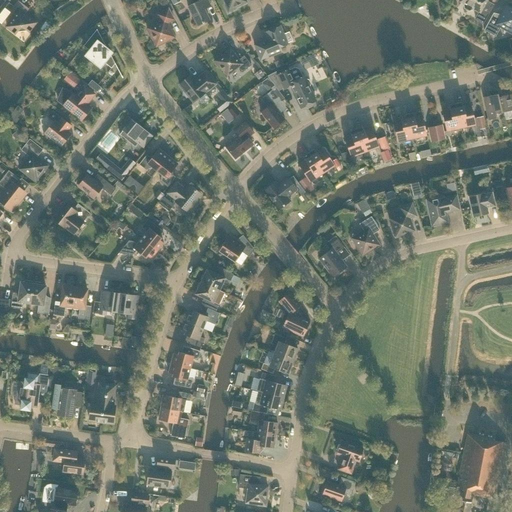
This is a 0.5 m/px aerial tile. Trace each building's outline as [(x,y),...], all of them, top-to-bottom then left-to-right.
[(198,26),(210,20),(203,7),(209,3),(207,0),(192,0),(194,4),(188,7),(198,26)] [(228,12),(236,8),(236,7),(247,2),(245,0),(223,0),(225,4),(224,4),(228,12)] [(462,0),(461,2),(479,12),(476,19),(483,23),(493,5),(486,1),(486,0),(462,0)] [(26,29),(29,32),(36,23),(25,15),(29,9),(18,1),(10,12),(15,16),(7,27),(16,33),(18,30),(20,32),(25,31),(26,29)] [(501,27),(511,33),(511,10),(506,7),(500,18),(493,14),(484,30),(496,37),(501,27)] [(0,13),(0,23),(1,24),(11,12),(4,8),(0,13)] [(174,20),(169,9),(158,15),(161,21),(147,28),(157,47),(175,37),(167,23),(174,20)] [(50,25),(45,21),(39,29),(44,33),(50,25)] [(280,48),(288,44),(281,26),(265,33),(268,39),(254,45),(261,61),(282,52),(280,48)] [(90,51),(86,56),(100,67),(104,62),(112,68),(115,64),(123,78),(97,29),(84,46),(90,51)] [(242,73),(252,65),(244,56),(239,60),(231,50),(222,57),(221,56),(214,61),(220,68),(221,67),(228,75),(238,67),(242,73)] [(307,69),(321,64),(317,54),(303,60),(307,69)] [(281,60),(274,63),(277,69),(284,66),(281,60)] [(311,84),(309,80),(307,79),(306,80),(304,76),(303,77),(299,69),(294,67),(289,70),(277,75),(284,88),(290,86),(301,109),(305,106),(306,107),(308,108),(312,106),(313,104),(312,103),(316,101),(309,86),(310,86),(311,84)] [(259,80),(264,75),(260,70),(254,74),(259,80)] [(194,102),(205,93),(205,92),(216,84),(206,72),(195,81),(191,75),(179,84),(194,102)] [(270,88),(274,85),(267,76),(263,79),(270,88)] [(75,80),(69,87),(75,91),(80,84),(75,80)] [(63,106),(82,120),(91,108),(86,105),(95,94),(84,86),(76,96),(73,94),(72,94),(70,92),(63,89),(58,100),(64,105),(63,106)] [(273,128),(285,119),(275,105),(281,101),(274,90),(262,99),(269,107),(262,112),(273,128)] [(220,96),(226,100),(219,108),(224,113),(236,100),(225,91),(220,96)] [(484,97),(489,120),(497,118),(496,114),(511,110),(511,95),(511,94),(498,97),(498,94),(484,97)] [(464,107),(462,102),(456,104),(461,128),(475,125),(471,105),(464,107)] [(456,104),(449,105),(450,110),(442,112),(447,131),(461,128),(456,104)] [(234,118),(239,114),(233,107),(228,111),(234,118)] [(62,146),(71,134),(66,131),(71,125),(53,111),(48,117),(54,122),(45,133),(62,146)] [(427,136),(422,116),(415,118),(414,113),(407,114),(412,139),(427,136)] [(407,114),(400,116),(401,121),(393,122),(398,142),(412,139),(407,114)] [(479,130),(486,128),(483,116),(476,118),(479,130)] [(131,137),(143,147),(152,136),(132,119),(120,134),(128,141),(131,137)] [(239,135),(226,146),(236,159),(253,145),(248,138),(254,133),(244,121),(234,129),(239,135)] [(380,122),(373,124),(377,134),(384,131),(380,122)] [(442,125),(435,127),(438,140),(445,139),(442,125)] [(364,131),(363,126),(356,129),(365,152),(379,147),(372,128),(364,131)] [(438,140),(435,127),(429,128),(431,142),(438,140)] [(356,129),(350,131),(352,136),(344,138),(351,157),(365,152),(356,129)] [(16,131),(12,135),(16,139),(20,135),(16,131)] [(36,182),(48,166),(37,157),(43,149),(30,139),(21,150),(30,156),(20,169),(36,182)] [(169,156),(159,149),(151,158),(147,155),(139,165),(146,170),(151,168),(152,167),(157,171),(169,156)] [(335,166),(324,149),(317,153),(314,149),(309,153),(322,174),(335,166)] [(347,151),(340,153),(343,160),(349,158),(347,151)] [(309,153),(303,157),(305,161),(299,165),(310,182),(322,174),(309,153)] [(171,173),(178,164),(169,156),(157,171),(162,175),(161,176),(161,181),(168,187),(175,177),(171,173)] [(130,159),(122,169),(128,173),(136,164),(130,159)] [(21,180),(9,170),(0,181),(0,184),(6,189),(0,196),(0,201),(12,211),(26,193),(16,185),(21,180)] [(111,195),(116,189),(103,179),(99,184),(87,175),(79,186),(94,198),(102,188),(111,195)] [(129,176),(124,183),(138,194),(144,187),(129,176)] [(263,191),(278,210),(291,201),(288,197),(297,190),(289,178),(279,186),(276,182),(263,191)] [(306,178),(299,182),(306,192),(307,194),(313,189),(306,178)] [(410,184),(414,200),(422,198),(418,182),(410,184)] [(165,197),(172,202),(173,200),(176,203),(188,212),(202,194),(190,185),(186,190),(176,183),(168,193),(165,197)] [(158,190),(154,196),(159,200),(163,194),(158,190)] [(394,191),(385,193),(387,200),(396,197),(394,191)] [(307,194),(306,192),(301,195),(306,202),(311,200),(307,194)] [(474,217),(485,214),(484,208),(495,206),(492,193),(484,195),(484,193),(469,197),(474,217)] [(173,200),(172,202),(165,197),(164,196),(158,203),(169,211),(176,203),(173,200)] [(427,200),(432,226),(448,222),(446,212),(459,210),(456,196),(443,199),(442,197),(427,200)] [(360,205),(364,212),(369,209),(365,202),(360,205)] [(64,228),(65,227),(74,234),(90,213),(78,203),(74,209),(66,203),(53,219),(64,228)] [(417,216),(412,203),(406,205),(408,212),(400,215),(389,218),(392,227),(391,228),(394,236),(395,236),(396,237),(414,231),(410,219),(417,216)] [(408,212),(406,205),(398,208),(400,215),(408,212)] [(96,215),(93,219),(98,223),(101,219),(96,215)] [(355,243),(362,256),(379,245),(373,234),(380,230),(371,217),(360,224),(364,231),(356,235),(353,234),(351,242),(355,243)] [(161,220),(160,219),(157,224),(160,226),(162,223),(163,224),(166,220),(163,218),(161,220)] [(162,238),(159,236),(163,231),(148,219),(142,227),(148,231),(142,238),(157,251),(164,243),(160,240),(162,238)] [(237,240),(230,235),(220,250),(219,251),(235,262),(242,252),(249,257),(254,249),(243,235),(239,238),(237,240)] [(339,275),(342,272),(343,269),(346,267),(337,254),(345,248),(336,236),(325,244),(330,250),(319,259),(333,277),(337,274),(339,275)] [(119,253),(133,255),(137,250),(146,258),(148,256),(151,259),(157,251),(142,238),(137,244),(133,241),(129,241),(119,253)] [(217,274),(207,269),(201,282),(219,290),(225,278),(230,281),(234,274),(221,267),(217,274)] [(20,295),(13,294),(11,308),(22,309),(24,302),(31,303),(34,281),(25,280),(25,281),(23,283),(21,283),(20,295)] [(49,315),(51,299),(44,298),(46,286),(45,286),(43,283),(34,281),(31,303),(39,304),(37,313),(49,315)] [(202,305),(208,308),(216,311),(221,301),(216,298),(219,290),(201,282),(196,294),(206,298),(202,305)] [(76,287),(64,286),(61,302),(55,301),(54,315),(64,317),(66,306),(73,307),(76,287)] [(85,306),(87,289),(76,287),(73,307),(80,308),(78,319),(89,320),(91,306),(85,306)] [(93,313),(106,315),(107,311),(118,312),(120,293),(102,291),(101,302),(95,301),(93,313)] [(129,314),(128,318),(135,319),(139,296),(120,293),(118,312),(129,314)] [(303,336),(310,322),(302,318),(302,317),(297,311),(300,306),(289,293),(289,294),(283,306),(289,313),(283,327),(303,336)] [(10,302),(3,301),(2,308),(0,307),(0,313),(8,315),(10,302)] [(193,313),(188,312),(185,321),(202,328),(205,321),(214,323),(217,312),(216,311),(208,308),(205,315),(194,311),(193,313)] [(185,321),(181,330),(185,332),(184,335),(187,336),(185,342),(201,347),(204,338),(199,337),(202,328),(185,321)] [(107,324),(105,336),(113,337),(114,325),(107,324)] [(293,361),(298,349),(284,344),(287,338),(275,334),(271,343),(278,346),(274,354),(293,361)] [(131,336),(130,348),(138,348),(139,337),(131,336)] [(178,355),(174,353),(171,363),(191,368),(193,359),(198,360),(201,351),(184,346),(182,353),(179,352),(178,355)] [(261,369),(273,373),(275,368),(288,373),(293,361),(274,354),(270,365),(264,363),(261,369)] [(175,377),(173,384),(191,388),(193,379),(188,378),(191,368),(171,363),(169,373),(173,374),(172,377),(175,377)] [(90,371),(87,390),(93,391),(96,372),(90,371)] [(283,397),(286,386),(275,383),(276,376),(262,373),(259,385),(266,386),(264,393),(283,397)] [(34,380),(26,379),(25,383),(19,382),(15,404),(22,405),(21,409),(30,410),(30,406),(37,407),(39,392),(46,393),(49,375),(39,374),(37,384),(33,384),(34,380)] [(61,389),(61,385),(55,384),(52,408),(58,409),(60,409),(59,415),(72,417),(73,406),(80,407),(82,393),(75,392),(75,390),(63,388),(63,389),(61,389)] [(113,423),(115,406),(112,406),(115,386),(100,384),(98,404),(92,403),(89,420),(113,423)] [(186,400),(190,401),(191,394),(179,392),(178,398),(164,395),(161,407),(184,412),(186,400)] [(268,407),(280,410),(283,397),(264,393),(261,404),(257,403),(255,411),(265,413),(267,414),(268,407)] [(161,407),(159,420),(173,422),(171,436),(185,439),(189,420),(181,418),(182,412),(184,412),(161,407)] [(276,435),(278,423),(264,421),(265,413),(251,411),(249,423),(258,425),(257,433),(276,435)] [(260,445),(274,447),(276,435),(257,433),(256,440),(247,439),(245,451),(259,453),(260,445)] [(467,434),(464,449),(454,499),(458,500),(455,511),(469,511),(473,494),(495,498),(505,442),(494,440),(494,439),(467,434)] [(359,462),(363,448),(341,441),(337,454),(343,456),(338,469),(351,474),(356,461),(359,462)] [(77,452),(55,449),(53,461),(64,462),(63,471),(83,474),(85,460),(76,459),(77,452)] [(149,469),(147,484),(169,487),(172,468),(174,469),(175,460),(158,457),(157,466),(158,466),(158,470),(149,469)] [(266,506),(267,498),(266,498),(268,486),(259,485),(260,477),(240,474),(239,487),(248,489),(246,503),(258,504),(258,505),(266,506)] [(344,492),(351,495),(355,483),(342,478),(339,486),(327,482),(323,494),(341,501),(344,492)] [(66,511),(67,504),(75,505),(78,490),(51,487),(48,487),(46,490),(45,495),(55,497),(55,502),(52,501),(50,511),(66,511)] [(124,505),(122,511),(145,511),(147,504),(148,504),(149,496),(133,494),(132,502),(133,502),(132,506),(124,505)]
